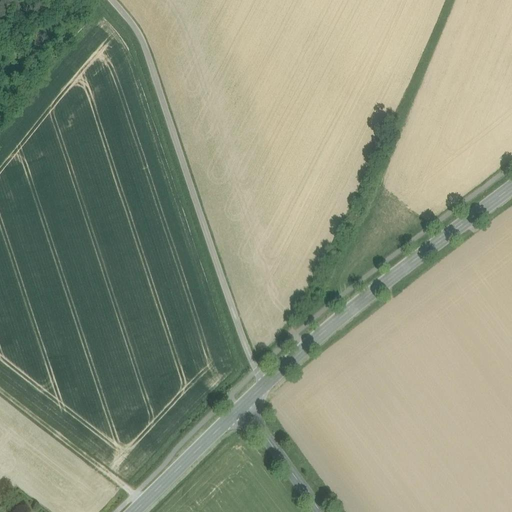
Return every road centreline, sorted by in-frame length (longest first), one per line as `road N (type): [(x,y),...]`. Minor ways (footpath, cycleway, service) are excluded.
road 1 (track): [(255,372),(140,36),(110,0)]
road 2 (secondary): [(511,186),(349,310),(240,408)]
road 3 (secondary): [(240,408),(134,511)]
road 4 (unclassified): [(319,511),(240,408)]
